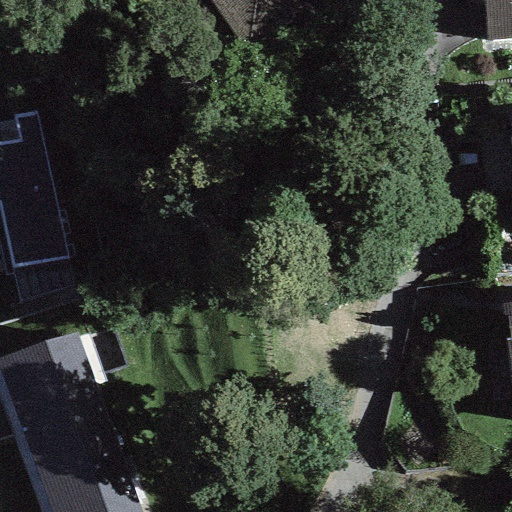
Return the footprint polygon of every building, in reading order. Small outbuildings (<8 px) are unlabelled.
[(312,5),(307,0),(201,0),(241,55),(312,5)] [(511,0),(466,0),(467,5),(484,4),(487,47),(511,45),(511,0)] [(19,147),(0,150),(0,241),(7,272),(66,259),(36,117),(14,122),(19,147)] [(511,310),(501,312),(511,395),(511,310)] [(102,511),(107,503),(55,473),(31,511),(102,511)]
